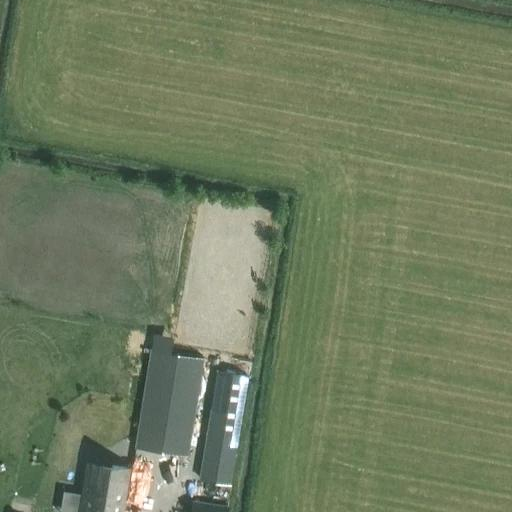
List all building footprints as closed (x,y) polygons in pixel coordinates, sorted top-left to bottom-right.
[(150,347),(135,445),(186,453),(202,355),(150,347)] [(215,369),(198,477),(229,482),(247,373),(215,369)] [(120,416),(119,380),(103,380),(104,416),(120,416)] [(91,461),(82,511),(119,511),(126,466),(91,461)] [(192,499),(190,511),(225,511),(226,505),(192,499)]
